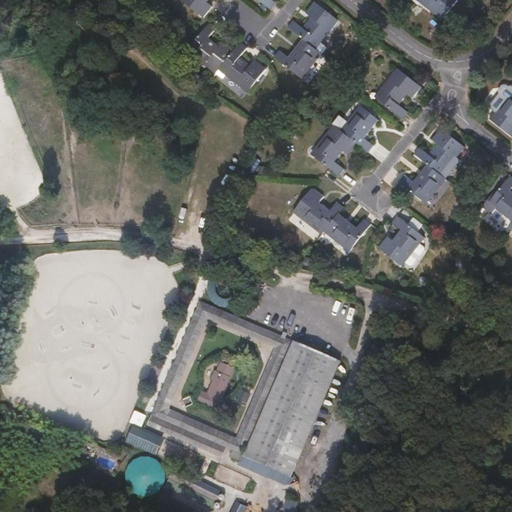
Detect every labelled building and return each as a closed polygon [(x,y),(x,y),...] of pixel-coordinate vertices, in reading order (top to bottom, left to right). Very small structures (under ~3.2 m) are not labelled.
[(180,0),(204,18),(212,7),(208,4),(210,0),(180,0)] [(259,0),(272,10),(277,3),(272,0),(259,0)] [(416,0),(420,3),(443,20),(458,0),(416,0)] [(294,22),(289,28),(303,39),(317,49),(339,20),(315,2),(307,13),(312,18),(303,29),(294,22)] [(188,53),(216,75),(220,71),(235,51),(223,42),(220,47),(210,39),(216,30),(209,24),(188,53)] [(303,79),(322,54),(317,49),(303,39),(289,58),(280,51),(275,57),(303,79)] [(235,51),(220,71),(249,93),(267,69),(256,61),(252,66),(241,58),(248,48),(241,43),(235,51)] [(399,68),(375,98),(404,120),(409,112),(400,106),(408,95),(413,98),(423,87),(399,68)] [(506,100),(511,93),(511,86),(505,85),(501,87),(501,90),(502,93),(500,96),(506,100)] [(511,93),(506,100),(491,119),(511,136),(511,93)] [(359,144),(369,152),(374,145),(365,138),(379,120),(361,106),(342,131),(359,144)] [(342,131),(334,125),(312,155),(340,176),(345,169),(336,162),(345,151),(350,155),(359,144),(342,131)] [(420,147),(415,154),(428,164),(440,173),(443,176),(465,148),(441,128),(433,140),(438,144),(429,154),(420,147)] [(428,204),(448,180),(443,176),(440,173),(428,164),(414,183),(404,176),(400,182),(428,204)] [(259,165),(259,173),(267,174),(267,166),(259,165)] [(395,187),(403,174),(393,168),(385,181),(395,187)] [(511,221),(511,190),(511,189),(511,176),(489,204),(511,221)] [(294,212),(323,235),(326,233),(340,214),(345,208),(337,203),(331,211),(321,203),(324,198),(313,189),(294,212)] [(340,214),(326,233),(350,252),(372,225),(365,219),(358,228),(340,214)] [(389,238),(380,249),(402,266),(404,262),(406,263),(421,245),(419,243),(424,236),(399,216),(394,223),(403,230),(394,241),(389,238)] [(421,245),(406,263),(412,268),(415,268),(427,252),(427,250),(422,246),(428,239),(424,236),(419,243),(421,245)] [(216,303),(231,305),(234,282),(210,279),(207,294),(217,296),(216,303)] [(237,441),(233,449),(244,454),(294,341),(203,301),(180,354),(189,358),(207,316),(211,315),(280,345),(281,349),(242,438),(237,441)] [(297,341),(247,455),(292,475),(343,361),(297,341)] [(189,358),(180,354),(177,362),(186,366),(189,358)] [(153,415),(227,447),(231,439),(169,411),(167,407),(186,366),(177,362),(153,415)] [(223,362),(219,372),(215,381),(212,389),(225,396),(237,368),(223,362)] [(126,442),(156,453),(163,435),(133,424),(126,442)] [(227,447),(233,449),(237,441),(231,439),(227,447)] [(214,476),(219,463),(197,455),(192,469),(214,476)] [(212,499),(217,489),(181,471),(176,480),(212,499)] [(237,503),(232,511),(250,511),(251,510),(237,503)]
